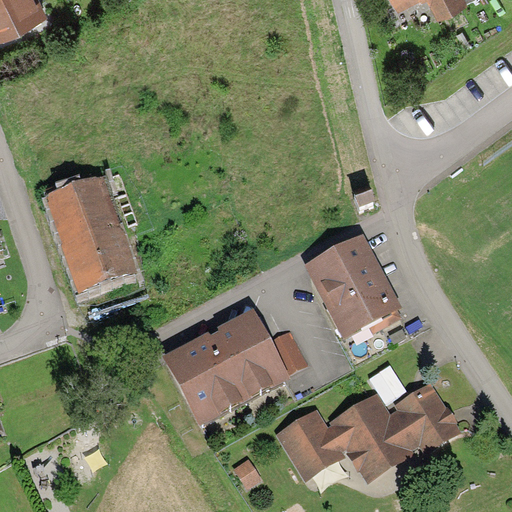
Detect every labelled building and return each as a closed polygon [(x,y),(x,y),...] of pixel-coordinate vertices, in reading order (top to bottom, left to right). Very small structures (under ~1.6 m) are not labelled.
[(38,0),(0,0),(0,40),(47,17),(38,0)] [(459,0),(384,0),(393,16),(420,2),(432,26),(464,9),(459,0)] [(39,206),(42,211),(75,302),(137,279),(121,234),(154,222),(135,170),(114,177),(97,129),(32,152),(50,202),(39,206)] [(374,215),(367,199),(351,206),(357,221),(374,215)] [(361,250),(302,279),(340,354),(399,324),(361,250)] [(288,397),(251,324),(160,370),(197,443),(288,397)] [(314,412),(270,441),(301,489),(338,465),(356,493),(419,452),(425,462),(464,437),(430,384),(388,412),(375,393),(323,427),(314,412)] [(249,466),(233,477),(245,495),(262,484),(249,466)]
